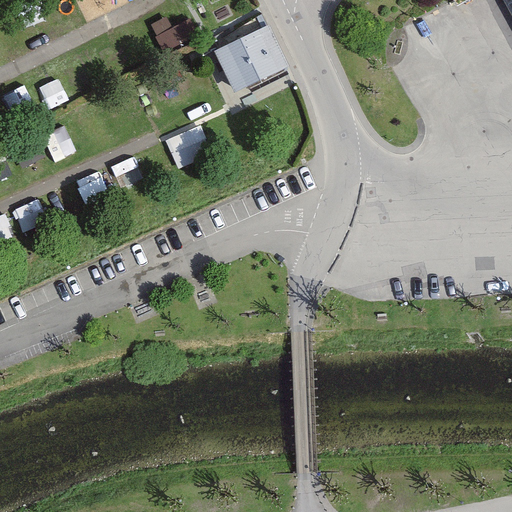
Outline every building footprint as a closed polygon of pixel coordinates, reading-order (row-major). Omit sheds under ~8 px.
[(198,33),(191,16),(172,25),(168,16),(154,22),(166,48),(198,33)] [(268,26),(216,52),(236,93),(288,68),(268,26)] [(172,111),(198,98),(187,75),(160,88),(172,111)] [(200,123),(167,138),(180,165),(212,150),(200,123)] [(60,129),(47,137),(57,156),(71,149),(60,129)]
